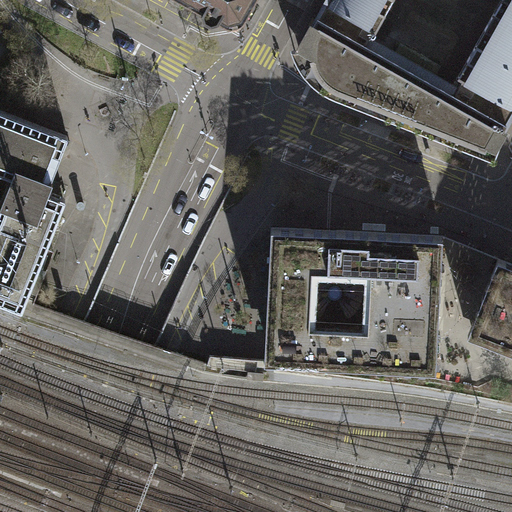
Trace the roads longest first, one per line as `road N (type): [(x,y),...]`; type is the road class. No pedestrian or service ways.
road 1 (tertiary): [(43,511),(234,95)]
road 2 (residential): [(234,95),(503,204)]
road 3 (residential): [(234,95),(60,0)]
